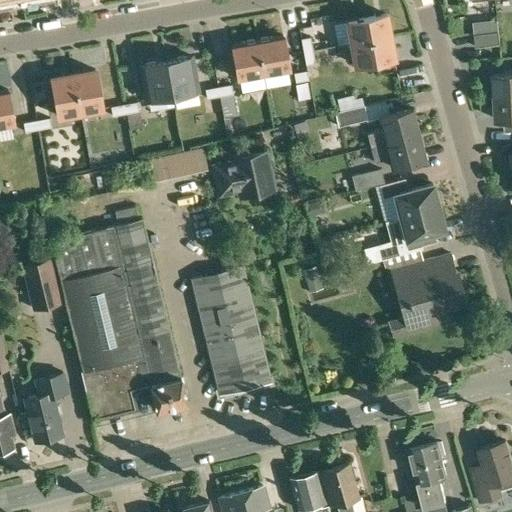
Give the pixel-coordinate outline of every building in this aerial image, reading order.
[(347,20),(351,42),(390,34),(386,12),(347,20)] [(474,34),(476,46),(500,43),(498,31),(474,34)] [(258,39),(264,73),(290,68),(283,34),(258,39)] [(394,56),(390,34),(351,42),(356,64),(394,56)] [(301,38),(304,51),(313,50),(310,36),(301,38)] [(264,73),(258,39),(232,43),(238,78),(264,73)] [(315,63),(313,50),(304,51),(306,64),(315,63)] [(192,55),(166,60),(173,94),(198,90),(192,55)] [(147,99),(173,94),(166,60),(141,65),(147,99)] [(96,69),(74,73),(81,112),(103,108),(96,69)] [(295,82),(308,79),(306,70),(294,73),(295,82)] [(511,72),(494,74),(495,96),(511,95),(511,72)] [(59,116),(81,112),(74,73),(52,77),(59,116)] [(231,84),(218,87),(220,96),(233,93),(231,84)] [(220,96),(218,87),(205,89),(207,98),(220,96)] [(0,90),(0,126),(13,124),(7,89),(0,90)] [(511,95),(495,96),(496,119),(502,119),(504,119),(511,118),(511,95)] [(137,101),(124,104),(125,113),(138,110),(137,101)] [(112,115),(125,113),(124,104),(111,106),(112,115)] [(338,126),(367,119),(364,105),(335,112),(338,126)] [(386,142),(418,133),(412,109),(379,118),(385,140),(386,142)] [(49,117),(36,119),(38,129),(51,126),(49,117)] [(25,131),(38,129),(36,119),(23,122),(25,131)] [(425,159),(422,145),(418,133),(386,142),(385,140),(370,145),(374,161),(390,157),(393,168),(425,159)] [(150,159),(155,182),(208,170),(203,147),(150,159)] [(237,198),(276,189),(268,148),(228,157),(228,159),(210,163),(217,196),(236,192),(237,198)] [(355,189),(384,182),(380,168),(351,175),(355,189)] [(399,216),(438,206),(432,183),(407,189),(404,178),(380,184),(383,196),(393,194),(399,216)] [(42,205),(44,216),(61,212),(59,201),(42,205)] [(118,222),(137,218),(135,206),(115,211),(118,222)] [(438,206),(399,216),(407,247),(432,241),(430,233),(444,229),(438,206)] [(64,223),(61,212),(44,216),(47,228),(64,223)] [(110,224),(149,384),(155,409),(186,401),(182,381),(183,381),(182,375),(180,375),(142,217),(137,218),(118,222),(110,224)] [(64,223),(47,228),(50,239),(67,235),(64,223)] [(129,389),(149,384),(110,224),(50,239),(93,418),(134,408),(129,389)] [(450,252),(422,260),(420,248),(382,258),(384,269),(389,268),(402,316),(388,319),(392,335),(450,320),(446,307),(465,302),(456,269),(455,269),(450,252)] [(31,309),(63,301),(53,256),(20,264),(31,309)] [(217,394),(270,382),(243,265),(190,277),(217,394)] [(4,333),(1,322),(0,321),(0,370),(9,369),(1,333),(1,334),(4,333)] [(34,441),(62,434),(53,395),(67,392),(63,372),(35,379),(39,394),(24,398),(34,441)] [(328,396),(333,415),(357,408),(352,389),(328,396)] [(3,415),(0,401),(0,448),(13,446),(10,434),(13,433),(9,414),(3,415)] [(480,502),(501,496),(499,489),(511,485),(511,464),(504,440),(478,448),(483,464),(469,468),(480,502)] [(437,443),(436,441),(408,448),(416,483),(417,482),(423,506),(424,506),(425,511),(445,511),(443,501),(438,478),(445,476),(440,457),(445,456),(441,442),(437,443)] [(347,464),(347,463),(320,470),(328,504),(335,502),(337,511),(350,511),(348,499),(356,497),(353,483),(355,482),(350,463),(347,464)] [(321,507),(319,502),(323,501),(316,471),(289,479),(297,508),(303,506),(304,511),(329,511),(328,505),(321,507)] [(266,511),(265,507),(267,507),(261,486),(219,497),(222,511),(266,511)] [(210,511),(207,500),(180,508),(181,511),(210,511)]
